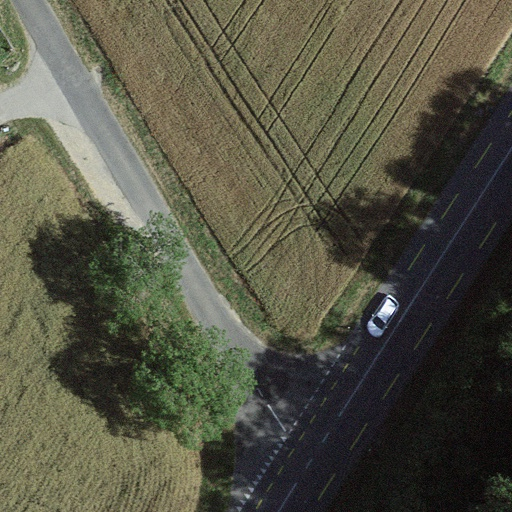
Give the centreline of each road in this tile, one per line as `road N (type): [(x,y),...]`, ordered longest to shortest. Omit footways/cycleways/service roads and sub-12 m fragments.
road 1 (unclassified): [(28,0),(64,71),(315,460)]
road 2 (secondary): [(511,154),(315,460)]
